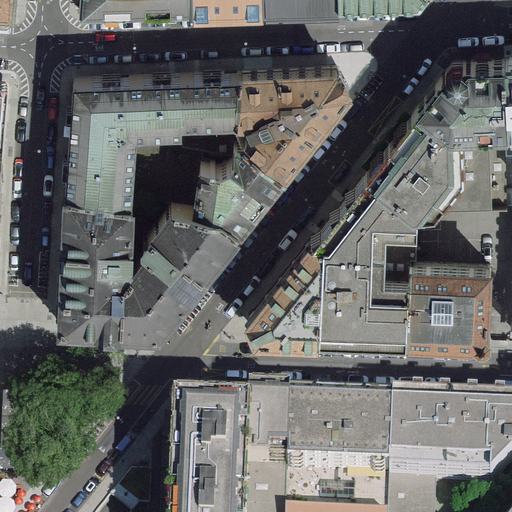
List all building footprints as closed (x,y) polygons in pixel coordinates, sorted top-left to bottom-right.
[(15,0),(0,0),(0,12),(15,13),(15,0)] [(190,5),(189,0),(81,0),(81,9),(136,7),(190,5)] [(454,61),(415,109),(439,129),(460,128),(504,127),(510,126),(508,58),(485,59),(454,61)] [(337,66),(240,71),(237,118),(249,118),(254,128),(245,138),(283,170),(320,124),(348,89),(337,66)] [(177,74),(163,74),(165,129),(182,129),(182,145),(234,154),(235,138),(237,118),(240,71),(177,74)] [(143,75),(75,77),(67,188),(131,198),(137,131),(165,129),(163,74),(143,75)] [(0,160),(3,160),(6,129),(9,88),(0,88),(1,79),(0,78),(0,160)] [(413,208),(418,208),(461,150),(460,128),(439,129),(415,109),(390,141),(367,171),(413,208)] [(504,127),(460,128),(461,150),(418,208),(508,206),(505,153),(504,127)] [(283,170),(245,138),(235,138),(234,154),(229,159),(221,164),(202,160),(195,207),(221,211),(239,225),(258,202),(283,170)] [(367,171),(313,239),(322,240),(317,333),(368,335),(407,336),(411,270),(386,269),(388,221),(418,223),(418,208),(413,208),(367,171)] [(124,277),(133,264),(126,259),(129,255),(131,198),(67,188),(64,259),(61,322),(121,325),(124,277)] [(142,212),(159,218),(171,203),(137,199),(137,208),(142,212)] [(221,211),(195,207),(171,203),(159,218),(144,238),(143,244),(146,246),(133,264),(124,277),(121,325),(159,326),(198,278),(239,225),(221,211)] [(411,270),(411,261),(412,255),(416,255),(418,223),(388,221),(386,269),(411,270)] [(322,240),(313,239),(251,315),(258,331),(289,332),(317,333),(322,240)] [(411,261),(411,270),(407,336),(451,338),(488,340),(491,265),(411,261)] [(250,394),(249,414),(247,468),(289,470),(292,395),(250,394)] [(289,470),(390,474),(393,400),(343,398),(292,395),(289,470)] [(511,405),(393,400),(390,474),(390,479),(437,482),(482,484),(493,484),(511,463),(511,405)] [(247,468),(249,414),(229,413),(174,410),(170,504),(246,508),(247,468)] [(285,511),(289,470),(247,468),(246,508),(245,511),(285,511)] [(289,470),(285,511),(388,511),(390,479),(390,474),(289,470)] [(435,511),(437,482),(390,479),(388,511),(435,511)] [(480,511),(482,484),(437,482),(435,511),(480,511)]
